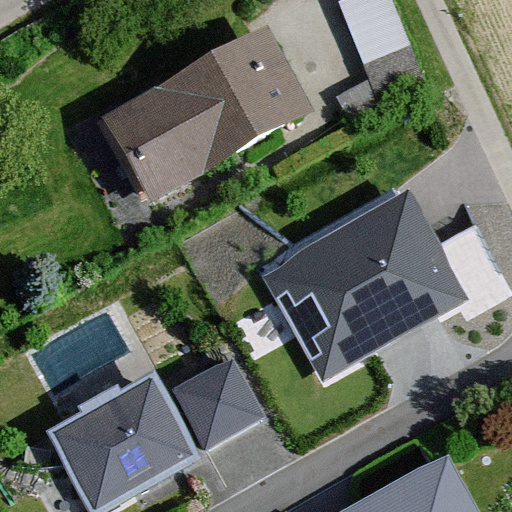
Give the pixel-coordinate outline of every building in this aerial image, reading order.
[(345,0),(380,92),(426,75),(398,0),(345,0)] [(133,222),(297,121),(247,39),(82,140),(133,222)] [(409,200),(262,281),(321,387),(468,305),(409,200)] [(241,350),(178,385),(211,444),(273,410),(241,350)] [(73,511),(106,511),(181,470),(137,392),(37,448),(73,511)] [(469,511),(444,465),(356,511),(469,511)]
